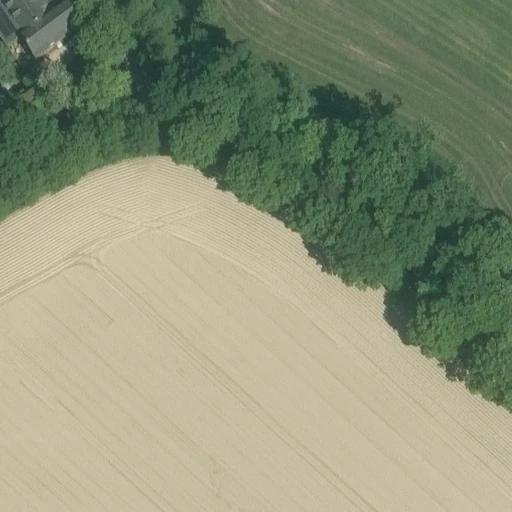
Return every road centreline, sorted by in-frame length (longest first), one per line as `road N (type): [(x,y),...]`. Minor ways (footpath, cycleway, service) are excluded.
road 1 (unclassified): [(511,369),(349,217),(143,87)]
road 2 (unclassified): [(0,178),(143,87)]
